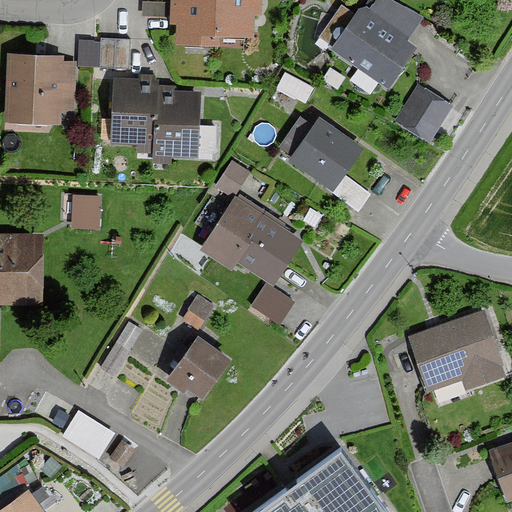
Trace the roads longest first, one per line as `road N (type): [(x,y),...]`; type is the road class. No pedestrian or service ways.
road 1 (tertiary): [(398,247),(306,365),(157,511)]
road 2 (tertiary): [(511,80),(398,247)]
road 3 (residential): [(392,351),(440,511)]
